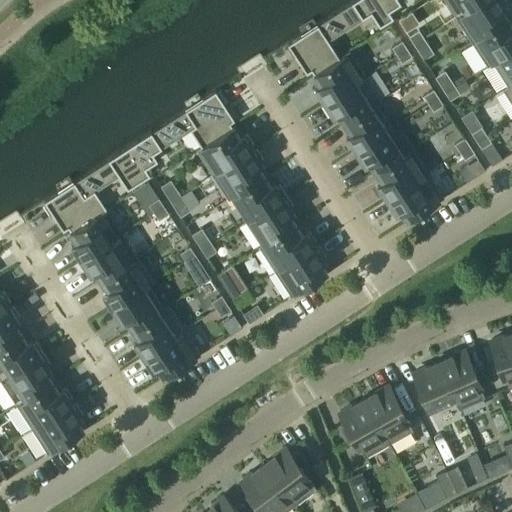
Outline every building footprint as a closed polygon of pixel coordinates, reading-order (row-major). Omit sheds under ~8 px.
[(388,10),(381,0),(355,0),(287,44),(288,46),(286,47),(293,57),(295,56),(305,72),(310,69),(314,76),(340,59),(338,56),(327,39),(370,12),(379,25),(392,17),(388,10)] [(381,0),(388,10),(400,2),(398,0),(381,0)] [(444,0),(455,16),(479,0),(444,0)] [(479,0),(455,16),(470,40),(506,17),(500,8),(505,5),(503,3),(505,1),(504,0),(479,0)] [(492,62),(491,61),(511,47),(511,26),(506,17),(470,40),(486,65),(492,62)] [(423,37),(418,28),(408,35),(413,43),(423,37)] [(433,52),(423,37),(413,43),(423,59),(433,52)] [(406,48),(401,40),(391,47),(396,54),(406,48)] [(511,47),(491,61),(492,62),(506,85),(507,86),(511,82),(511,47)] [(411,56),(406,48),(396,54),(401,62),(411,56)] [(338,56),(340,59),(314,76),(319,82),(314,85),(316,88),(314,89),(320,100),(323,98),(324,101),(364,75),(348,50),(338,56)] [(454,85),(444,69),(434,76),(444,92),(454,85)] [(338,113),(344,122),(375,102),(376,103),(380,100),(364,75),(324,101),(325,103),(323,104),(330,115),(332,113),(334,116),(338,113)] [(511,82),(507,86),(506,85),(501,88),(511,104),(511,82)] [(459,93),(454,85),(444,92),(449,100),(459,93)] [(437,96),(432,88),(422,95),(427,103),(437,96)] [(196,149),(231,126),(229,121),(233,118),(223,102),(225,101),(218,91),(216,92),(215,91),(130,145),(144,167),(156,160),(152,152),(189,128),(200,145),(195,148),(196,149)] [(442,104),(437,96),(427,103),(432,110),(442,104)] [(376,103),(375,102),(344,122),(350,131),(346,134),(349,138),(346,140),(353,150),(386,129),(386,130),(391,127),(376,103)] [(211,173),(252,147),(250,145),(253,144),(246,133),(244,135),(242,132),(237,135),(231,126),(196,149),(211,173)] [(470,132),(475,140),(485,133),(481,126),(470,132)] [(370,161),(376,170),(401,154),(401,153),(386,130),(386,129),(353,150),(360,161),(362,160),(365,164),(370,161)] [(485,133),(475,140),(480,148),(490,141),(485,133)] [(459,151),(469,144),(464,137),(454,143),(459,151)] [(469,144),(459,151),(464,159),(474,152),(469,144)] [(105,207),(94,190),(118,174),(127,188),(149,174),(144,167),(130,145),(44,201),(45,203),(43,204),(50,214),(52,213),(58,222),(62,229),(67,226),(70,231),(105,207)] [(401,153),(401,154),(376,170),(381,179),(377,182),(378,185),(376,186),(383,197),(385,195),(387,197),(427,171),(411,146),(401,153)] [(232,195),(232,194),(263,174),(257,165),(262,162),(260,160),(262,158),(255,148),(253,149),(252,147),(211,173),(227,198),(232,195)] [(407,219),(443,196),(427,171),(387,197),(388,200),(386,201),(392,211),(395,210),(396,213),(401,210),(407,219)] [(232,194),(232,195),(248,219),(285,194),(279,184),(276,185),(273,180),(269,183),(263,174),(232,194)] [(180,194),(170,178),(160,185),(170,200),(180,194)] [(190,210),(180,194),(170,200),(180,216),(190,210)] [(248,219),(263,242),(263,243),(294,223),(288,214),(293,211),(290,206),(292,205),(285,194),(248,219)] [(163,205),(158,197),(148,204),(153,211),(163,205)] [(168,212),(163,205),(153,211),(158,219),(168,212)] [(81,258),(121,232),(105,207),(70,231),(75,240),(71,243),(73,245),(71,247),(77,257),(79,256),(81,258)] [(306,231),(305,229),(300,232),(294,223),(263,243),(263,242),(258,245),(274,270),(314,244),(313,242),(315,240),(308,230),(306,231)] [(211,242),(209,239),(201,227),(191,233),(198,245),(201,249),(211,242)] [(101,279),(137,256),(121,232),(81,258),(82,260),(80,261),(87,272),(89,270),(91,273),(95,270),(101,279)] [(206,257),(216,250),(211,242),(201,249),(206,257)] [(318,245),(316,246),(314,244),(274,270),(290,295),(326,272),(320,262),(324,259),(322,257),(325,255),(318,245)] [(194,253),(189,245),(179,252),(184,260),(194,253)] [(199,261),(194,253),(184,260),(189,267),(199,261)] [(103,297),(110,307),(147,283),(148,284),(153,281),(137,256),(101,279),(107,288),(102,291),(105,296),(103,297)] [(232,264),(217,274),(222,282),(237,272),(232,264)] [(126,318),(132,327),(163,307),(148,284),(147,283),(110,307),(117,318),(119,317),(122,321),(126,318)] [(232,297),(242,291),(237,283),(227,289),(232,297)] [(0,309),(9,304),(7,302),(9,300),(3,290),(1,292),(0,290),(0,309)] [(247,298),(242,291),(232,297),(237,305),(247,298)] [(210,300),(215,308),(226,301),(220,294),(210,300)] [(226,301),(215,308),(220,316),(231,309),(226,301)] [(163,307),(132,327),(138,336),(133,339),(135,342),(133,343),(140,354),(142,352),(143,354),(184,328),(168,303),(163,307)] [(0,309),(0,344),(20,331),(14,322),(19,319),(17,317),(19,315),(12,305),(10,306),(9,304),(0,309)] [(164,376),(200,353),(184,328),(143,354),(145,357),(143,358),(149,368),(151,367),(153,370),(158,367),(164,376)] [(0,344),(0,378),(42,351),(35,341),(33,342),(30,337),(25,340),(20,331),(0,344)] [(511,331),(490,339),(506,388),(511,386),(511,331)] [(455,400),(454,401),(458,408),(484,397),(463,349),(439,360),(438,359),(437,359),(455,400)] [(0,378),(0,379),(15,403),(51,380),(45,371),(50,368),(47,363),(49,362),(42,351),(0,378)] [(430,411),(454,401),(455,400),(437,359),(436,360),(437,361),(413,371),(430,411)] [(51,380),(15,403),(30,427),(47,417),(71,401),(70,399),(72,397),(65,387),(63,389),(61,386),(57,389),(51,380)] [(363,396),(362,397),(388,443),(412,430),(387,384),(364,397),(363,396)] [(365,457),(388,443),(362,397),(361,397),(362,398),(339,411),(344,421),(337,425),(347,443),(355,439),(365,457)] [(71,401),(47,417),(30,427),(47,452),(82,429),(76,419),(81,416),(79,414),(81,412),(75,402),(73,403),(71,401)] [(511,466),(511,440),(503,445),(511,467),(511,466)] [(263,462),(262,463),(295,506),(296,505),(295,504),(316,488),(304,472),(310,467),(298,451),(291,456),(284,447),(263,463),(263,462)] [(295,506),(262,463),(261,463),(261,464),(241,480),(265,511),(284,511),(293,506),(294,507),(295,506)] [(446,470),(456,492),(467,487),(457,465),(446,470)] [(482,465),(471,469),(476,481),(487,477),(482,465)] [(445,497),(456,492),(446,470),(435,475),(437,480),(445,496),(445,497)] [(437,480),(417,490),(425,507),(445,496),(437,480)] [(236,511),(222,496),(204,511),(236,511)]
